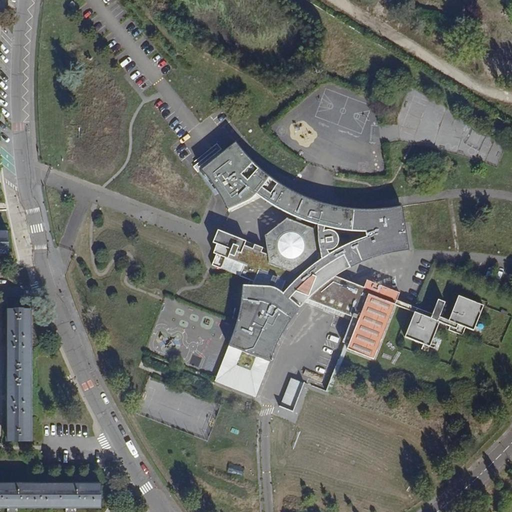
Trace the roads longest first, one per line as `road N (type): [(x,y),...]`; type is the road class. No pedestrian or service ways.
road 1 (residential): [(25,0),(19,126),(48,285)]
road 2 (residential): [(48,285),(86,385),(161,511)]
